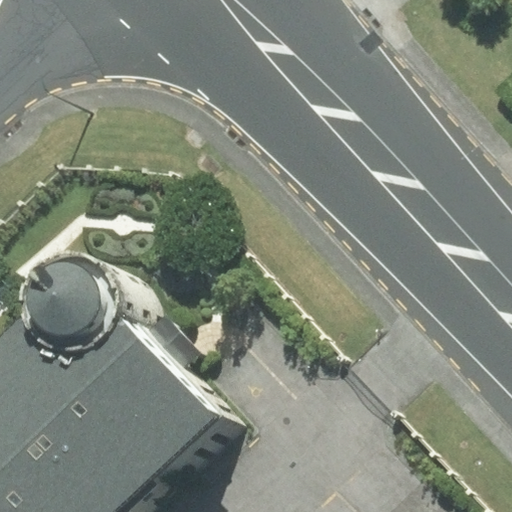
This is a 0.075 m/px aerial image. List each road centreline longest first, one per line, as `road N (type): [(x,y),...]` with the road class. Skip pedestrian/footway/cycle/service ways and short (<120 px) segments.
road 1 (tertiary): [(222,0),(511,312)]
road 2 (residential): [(100,0),(0,85)]
